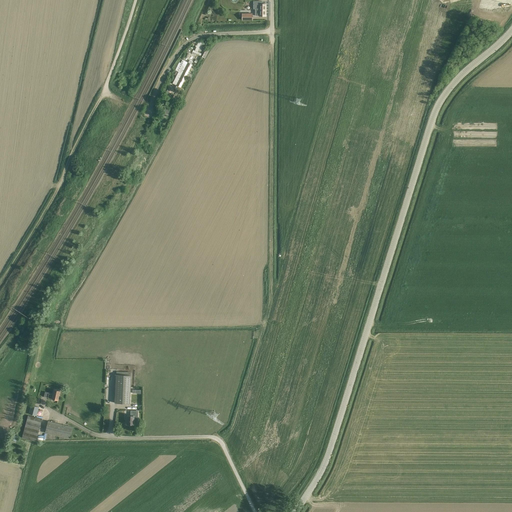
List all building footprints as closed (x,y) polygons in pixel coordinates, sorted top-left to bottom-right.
[(262,1),(254,1),(254,9),(255,9),(255,16),(260,16),(266,16),(266,4),(262,4),(262,1)] [(202,42),(198,42),(194,52),(197,54),(202,42)] [(178,72),(186,76),(192,65),(184,61),(178,72)] [(179,90),(180,87),(181,87),(186,76),(178,72),(173,84),(176,85),(175,88),(179,90)] [(131,375),(130,375),(131,372),(117,371),(117,375),(116,375),(115,403),(129,404),(131,375)] [(49,393),(46,392),(45,395),(48,396),(48,397),(52,398),(52,399),(58,400),(60,391),(54,390),(53,394),(49,393)] [(32,405),(30,414),(37,416),(39,407),(32,405)] [(138,411),(131,411),(131,416),(127,416),(127,424),(134,425),(134,420),(138,420),(138,411)] [(36,441),(42,419),(28,415),(22,437),(36,441)] [(48,421),(45,433),(69,439),(72,427),(48,421)]
